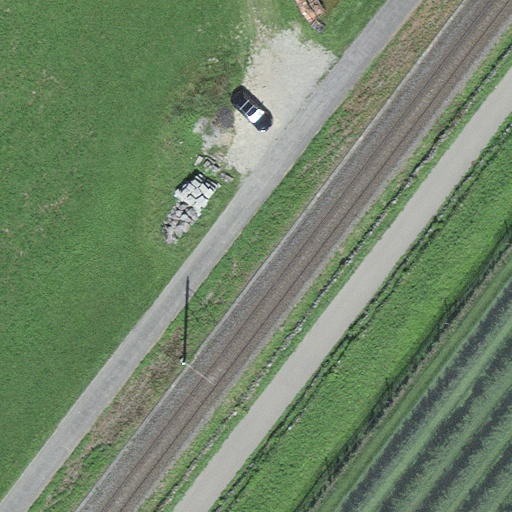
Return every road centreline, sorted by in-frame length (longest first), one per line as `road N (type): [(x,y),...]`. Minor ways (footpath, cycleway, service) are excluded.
road 1 (track): [(412,0),(19,511)]
road 2 (track): [(195,511),(511,96)]
